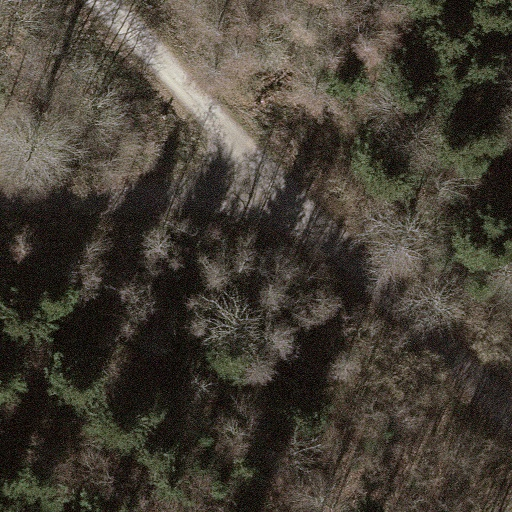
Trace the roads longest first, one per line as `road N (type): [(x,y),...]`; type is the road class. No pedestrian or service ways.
road 1 (track): [(511,428),(276,194)]
road 2 (track): [(0,193),(276,194)]
road 3 (track): [(276,194),(94,0)]
